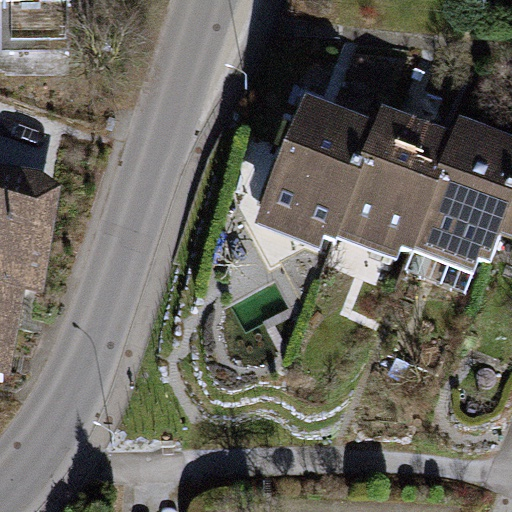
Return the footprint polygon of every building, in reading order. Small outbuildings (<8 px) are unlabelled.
[(0,0),(0,12),(68,8),(67,0),(0,0)] [(239,227),(317,253),(364,119),(288,93),(239,227)] [(321,245),(399,271),(445,136),(368,111),(321,245)] [(405,256),(483,281),(511,194),(511,140),(452,120),(405,256)] [(58,150),(0,142),(0,382),(6,383),(17,296),(39,299),(58,150)] [(511,197),(497,242),(511,246),(511,197)]
